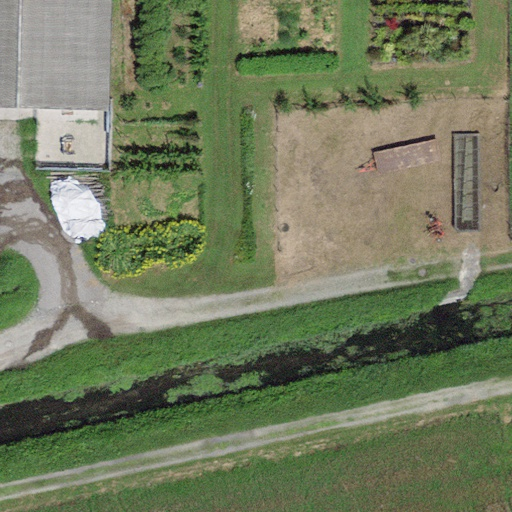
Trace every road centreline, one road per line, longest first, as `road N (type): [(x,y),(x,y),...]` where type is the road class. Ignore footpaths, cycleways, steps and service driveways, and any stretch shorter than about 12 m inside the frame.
road 1 (track): [(0,500),(511,381)]
road 2 (track): [(44,326),(511,240)]
